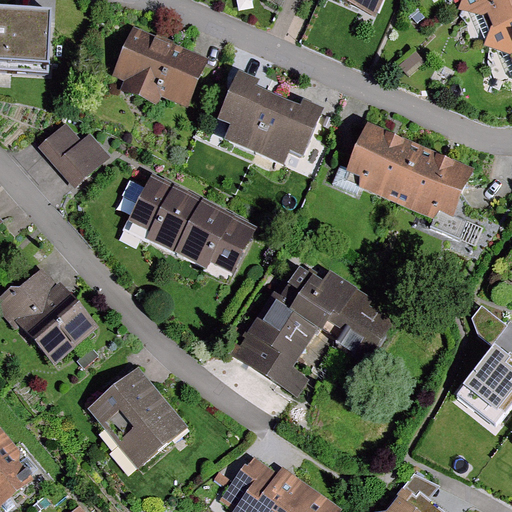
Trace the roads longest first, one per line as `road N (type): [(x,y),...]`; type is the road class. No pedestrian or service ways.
road 1 (residential): [(142,0),(471,139),(511,138)]
road 2 (residential): [(268,434),(165,353),(0,167)]
